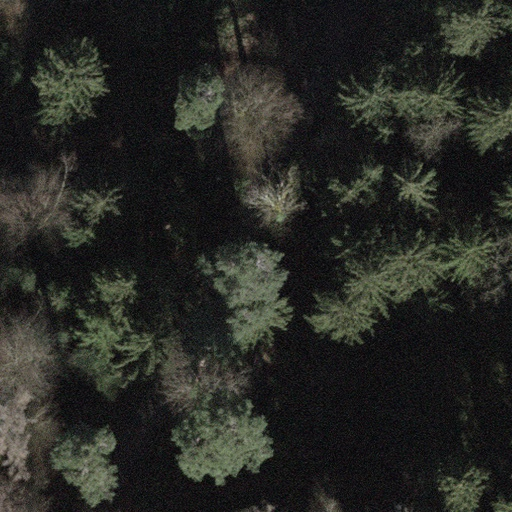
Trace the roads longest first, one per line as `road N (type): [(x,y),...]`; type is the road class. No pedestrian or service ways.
road 1 (track): [(355,0),(284,124),(174,391),(101,511)]
road 2 (track): [(345,17),(228,70),(69,179),(0,208)]
